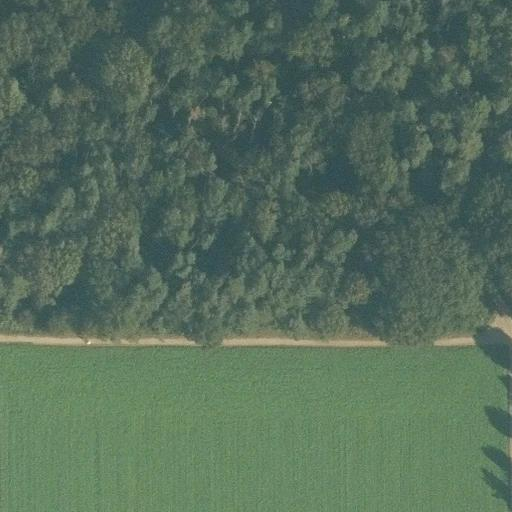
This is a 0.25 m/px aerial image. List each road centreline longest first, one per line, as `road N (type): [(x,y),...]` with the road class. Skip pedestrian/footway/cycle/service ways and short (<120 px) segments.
road 1 (track): [(0,341),(511,333)]
road 2 (track): [(511,323),(290,28)]
